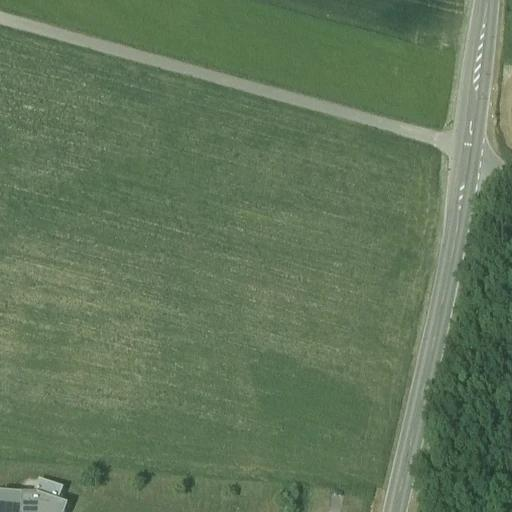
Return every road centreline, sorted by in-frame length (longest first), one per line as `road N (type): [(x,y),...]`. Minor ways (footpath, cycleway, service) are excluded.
road 1 (track): [(0,24),(426,141),(466,159)]
road 2 (tertiary): [(396,511),(466,159)]
road 3 (tertiary): [(466,159),(485,0)]
